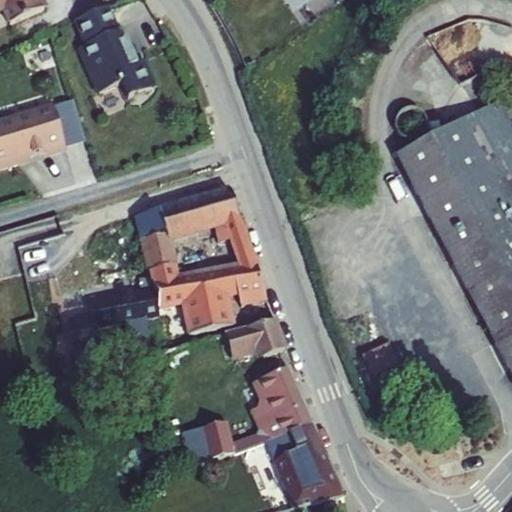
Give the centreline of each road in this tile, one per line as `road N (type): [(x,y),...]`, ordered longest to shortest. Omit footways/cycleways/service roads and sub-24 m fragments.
road 1 (tertiary): [(241,143),(361,476),(399,511)]
road 2 (residential): [(241,143),(0,216)]
road 3 (unknown): [(511,412),(454,381),(365,218)]
road 4 (tertiary): [(177,0),(201,38),(241,143)]
